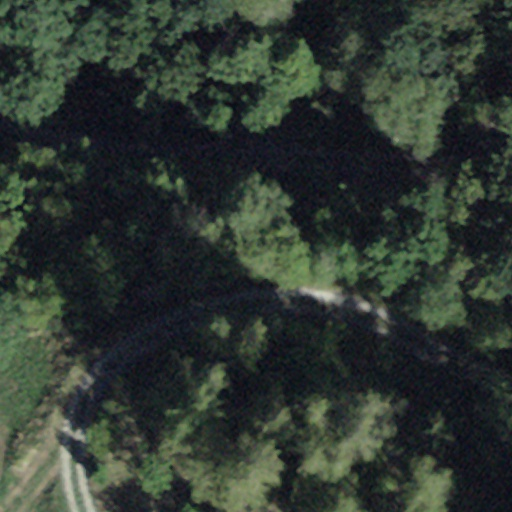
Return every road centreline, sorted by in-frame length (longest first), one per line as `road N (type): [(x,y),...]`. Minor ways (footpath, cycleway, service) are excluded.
road 1 (track): [(85,511),(72,480),(82,403),(147,337),(199,312),(318,301),(511,380)]
road 2 (track): [(0,111),(250,155),(309,126),(335,70)]
road 3 (track): [(511,177),(470,163),(335,70)]
